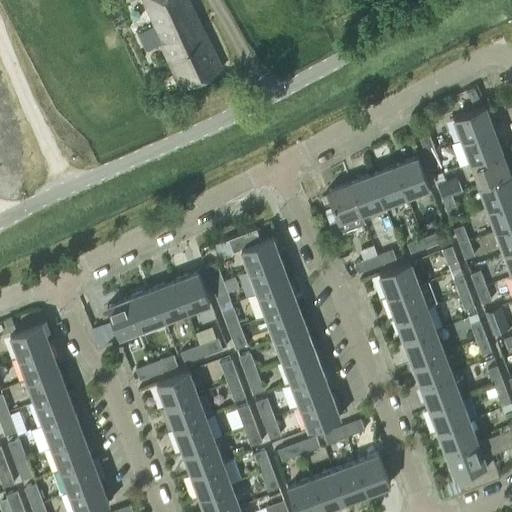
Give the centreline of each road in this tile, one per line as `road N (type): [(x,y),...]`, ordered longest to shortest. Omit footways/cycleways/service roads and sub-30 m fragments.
road 1 (tertiary): [(450,0),(273,96),(0,221)]
road 2 (residential): [(276,166),(333,281),(421,511)]
road 3 (residential): [(276,166),(481,59),(511,63)]
road 4 (residential): [(54,280),(84,351),(106,370),(159,511)]
road 5 (residential): [(54,280),(276,166)]
